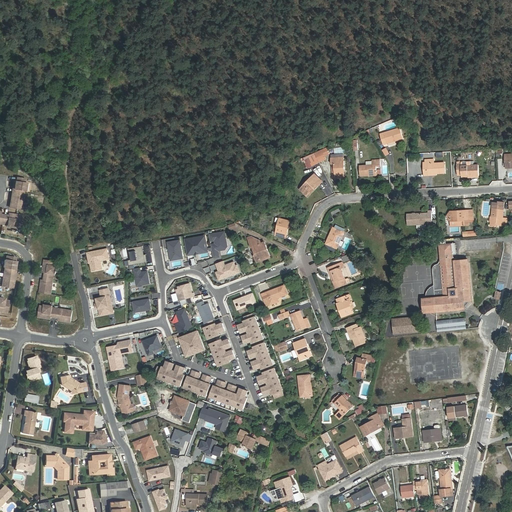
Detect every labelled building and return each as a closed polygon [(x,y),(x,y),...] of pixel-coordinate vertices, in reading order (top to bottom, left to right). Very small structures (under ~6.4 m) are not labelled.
[(400,128),(380,135),(383,145),(403,139),(400,128)] [(319,162),(326,158),(325,156),(321,150),(314,153),(315,155),(318,162),(319,162)] [(308,167),(318,162),(315,155),(314,153),(303,158),(308,167)] [(344,158),(331,158),(332,164),(335,163),(336,178),(336,179),(345,179),(344,158)] [(433,160),(426,160),(426,163),(426,174),(436,173),(445,173),(444,163),(433,163),(433,160)] [(367,166),(360,167),(360,176),(369,176),(369,174),(377,174),(377,170),(376,166),(381,166),(381,161),(373,162),(373,166),(367,166)] [(426,174),(426,163),(424,163),(424,176),(436,175),(436,173),(426,174)] [(468,175),(468,177),(479,176),(478,165),(461,166),(461,164),(457,164),(457,171),(461,171),(461,175),(468,175)] [(301,189),(306,194),(313,188),(315,190),(319,185),(317,183),(320,180),(315,174),(301,189)] [(26,178),(17,176),(16,180),(15,180),(14,188),(15,188),(24,189),(25,189),(26,182),(25,182),(26,178)] [(24,189),(15,188),(14,191),(13,191),(12,201),(10,201),(10,206),(17,207),(21,208),(23,193),(24,189)] [(313,188),(306,194),(308,197),(315,190),(313,188)] [(504,203),(493,201),(490,225),(497,226),(497,224),(502,225),(502,226),(506,226),(507,218),(502,218),(504,203)] [(450,211),(451,221),(451,226),(463,225),(462,221),(464,221),(464,225),(471,225),(470,220),(475,219),(475,210),(450,211)] [(428,211),(428,213),(407,214),(407,225),(432,224),(432,211),(428,211)] [(8,214),(4,214),(2,223),(7,223),(7,225),(14,226),(15,225),(19,225),(21,214),(16,213),(16,214),(8,213),(8,214)] [(276,235),(284,237),(285,234),(287,235),(288,230),(286,229),(288,221),(280,219),(276,235)] [(236,224),(229,227),(231,233),(238,230),(236,224)] [(344,232),(334,228),(327,244),(337,248),(344,232)] [(227,246),(225,232),(210,235),(211,241),(215,240),(216,244),(211,245),(214,258),(219,257),(218,251),(225,249),(227,246)] [(205,236),(187,239),(188,240),(185,241),(187,254),(192,253),(191,250),(194,250),(194,252),(199,251),(199,249),(206,248),(205,244),(206,244),(205,236)] [(180,240),(168,242),(169,248),(171,260),(183,258),(180,240)] [(254,246),(257,256),(260,255),(257,246),(261,244),(259,241),(251,243),(253,247),(254,246)] [(261,244),(257,246),(260,255),(257,256),(256,256),(258,260),(269,256),(264,243),(261,244)] [(194,250),(191,250),(192,253),(187,254),(188,255),(208,252),(206,244),(205,244),(206,248),(199,249),(199,251),(194,252),(194,250)] [(439,245),(441,261),(441,270),(444,297),(436,297),(423,299),(424,312),(464,309),(464,304),(466,301),(472,300),(468,264),(453,265),(453,261),(451,244),(439,245)] [(143,246),(129,248),(131,260),(128,260),(129,265),(147,262),(146,254),(145,254),(143,246)] [(107,250),(88,254),(89,261),(91,261),(92,263),(91,264),(93,272),(103,270),(101,265),(100,262),(101,262),(109,260),(107,250)] [(344,262),(353,259),(352,253),(342,256),(344,262)] [(15,260),(15,257),(6,255),(5,259),(4,259),(3,267),(4,267),(13,268),(14,268),(16,261),(15,260)] [(56,261),(44,259),(44,264),(45,264),(44,272),(45,272),(44,276),(54,277),(54,273),(56,274),(57,266),(55,266),(56,261)] [(236,266),(234,262),(225,265),(224,261),(216,264),(219,271),(216,272),(219,280),(236,274),(234,267),(236,266)] [(441,270),(441,261),(439,264),(437,265),(436,266),(434,267),(433,269),(436,297),(444,297),(441,270)] [(342,263),(328,268),(336,288),(347,283),(341,268),(344,267),(342,263)] [(13,272),(13,268),(4,267),(4,269),(1,285),(13,287),(13,282),(12,282),(14,272),(13,272)] [(148,271),(141,272),(140,268),(134,269),(137,286),(150,284),(148,271)] [(44,280),(43,279),(42,287),(40,287),(39,292),(51,294),(52,288),(54,277),(44,276),(44,280)] [(195,296),(194,292),(192,293),(190,283),(178,286),(178,289),(176,289),(179,301),(180,300),(186,299),(190,298),(195,296)] [(284,286),(265,293),(270,305),(279,302),(277,298),(287,294),(284,286)] [(102,298),(96,299),(98,304),(99,309),(100,314),(109,312),(108,304),(111,303),(109,289),(100,291),(102,298)] [(234,300),(238,310),(257,302),(253,293),(234,300)] [(349,295),(337,299),(339,303),(338,303),(343,317),(353,313),(350,303),(351,303),(350,299),(351,299),(349,295)] [(150,299),(133,302),(135,312),(152,309),(150,299)] [(212,320),(215,319),(209,303),(205,304),(203,301),(197,303),(205,323),(212,320)] [(111,303),(108,304),(109,312),(100,314),(101,316),(114,313),(111,303)] [(40,305),(38,317),(43,317),(43,316),(50,317),(51,316),(54,317),(58,317),(58,318),(66,320),(65,321),(70,322),(72,310),(56,308),(52,307),(52,305),(45,304),(44,306),(40,305)] [(185,309),(176,312),(180,322),(176,324),(179,333),(192,328),(185,309)] [(300,311),(291,314),(297,330),(307,327),(300,311)] [(252,313),(244,316),(246,320),(244,321),(245,323),(238,325),(241,333),(248,330),(249,334),(243,336),(245,344),(252,341),(253,343),(264,339),(255,317),(253,317),(252,313)] [(269,314),(262,316),(266,326),(273,323),(269,314)] [(418,333),(417,317),(392,319),(394,335),(418,333)] [(454,319),(436,321),(437,332),(466,329),(465,318),(454,319)] [(216,323),(214,324),(212,320),(205,323),(206,327),(204,328),(209,339),(220,335),(219,333),(225,330),(223,323),(216,325),(216,323)] [(357,324),(347,328),(348,332),(351,331),(353,338),(354,338),(356,346),(367,342),(361,327),(359,328),(357,324)] [(198,331),(185,336),(185,338),(180,339),(181,340),(186,355),(190,354),(190,355),(195,354),(193,350),(196,348),(198,352),(202,351),(201,349),(205,348),(198,331)] [(158,336),(153,337),(154,338),(147,340),(147,339),(143,341),(149,356),(154,353),(153,350),(162,347),(158,336)] [(222,340),(210,344),(219,366),(230,362),(229,360),(236,357),(233,350),(227,352),(225,349),(232,347),(229,339),(222,342),(222,340)] [(301,360),(309,356),(305,344),(307,343),(306,339),(295,343),(301,360)] [(131,341),(119,343),(119,346),(107,348),(112,370),(122,368),(120,359),(122,359),(121,354),(133,352),(131,341)] [(288,348),(286,341),(279,343),(282,351),(288,348)] [(265,342),(254,347),(255,349),(248,351),(251,358),(257,356),(259,360),(252,362),(255,369),(262,367),(262,369),(273,365),(265,342)] [(358,357),(357,363),(359,363),(357,373),(364,374),(367,361),(371,362),(373,355),(363,354),(362,358),(358,357)] [(33,381),(32,380),(37,378),(38,377),(36,369),(39,368),(41,368),(40,364),(41,364),(40,360),(39,361),(38,357),(29,360),(30,362),(29,362),(30,366),(31,366),(32,370),(27,371),(27,374),(28,378),(29,382),(33,381)] [(183,374),(185,368),(178,365),(176,371),(172,370),(174,364),(167,361),(165,367),(163,367),(162,368),(158,367),(155,375),(159,376),(158,378),(181,386),(185,375),(183,374)] [(359,363),(357,363),(354,376),(364,378),(364,374),(357,373),(359,363)] [(39,368),(36,369),(38,377),(37,378),(32,380),(33,381),(40,379),(39,373),(41,373),(39,368)] [(275,368),(264,372),(264,375),(258,377),(261,384),(267,382),(269,385),(262,388),(265,395),(271,393),(272,395),(274,394),(275,398),(283,395),(282,391),(283,390),(275,368)] [(211,377),(204,375),(201,381),(198,380),(200,373),(193,370),(190,377),(188,376),(184,387),(207,396),(211,384),(209,384),(211,377)] [(140,384),(147,383),(145,373),(138,375),(140,384)] [(299,376),(301,392),(301,395),(311,394),(310,388),(312,388),(311,375),(299,376)] [(71,376),(61,378),(63,387),(72,392),(76,391),(77,391),(77,394),(83,393),(89,391),(87,384),(81,385),(81,384),(71,379),(71,376)] [(226,383),(219,380),(216,386),(214,386),(210,397),(243,409),(248,398),(245,397),(248,391),(240,388),(238,394),(235,393),(237,387),(230,384),(227,390),(224,389),(226,383)] [(130,387),(120,385),(117,397),(119,402),(121,403),(122,404),(120,406),(122,414),(132,411),(130,405),(128,397),(130,387)] [(311,394),(301,395),(301,397),(313,396),(312,388),(310,388),(311,394)] [(341,397),(339,394),(333,400),(341,409),(336,415),(340,419),(354,406),(344,394),(341,397)] [(183,420),(191,423),(198,405),(190,401),(176,396),(174,401),(172,404),(170,410),(185,416),(183,420)] [(368,410),(367,409),(362,404),(359,406),(360,408),(355,411),(358,415),(368,410)] [(467,404),(447,407),(448,417),(456,417),(468,415),(467,404)] [(232,417),(211,409),(207,417),(219,422),(218,426),(217,429),(226,432),(232,417)] [(37,412),(25,410),(24,416),(26,416),(23,433),(33,435),(37,412)] [(65,432),(73,433),(74,424),(83,425),(83,428),(90,428),(91,423),(89,422),(89,420),(93,420),(94,411),(84,410),(84,415),(64,413),(64,421),(66,421),(65,432)] [(355,422),(359,418),(354,413),(350,417),(355,422)] [(366,436),(380,427),(376,419),(379,417),(377,414),(369,418),(371,421),(361,427),(366,436)] [(242,424),(244,417),(236,415),(234,421),(242,424)] [(219,422),(207,417),(206,421),(218,426),(219,422)] [(376,419),(380,427),(384,426),(379,417),(376,419)] [(395,428),(395,435),(404,434),(405,437),(413,436),(411,418),(402,419),(403,427),(395,428)] [(83,429),(93,430),(93,420),(89,420),(89,422),(91,423),(90,428),(83,428),(83,429)] [(142,422),(131,425),(133,433),(144,430),(142,422)] [(193,435),(176,429),(171,441),(172,442),(184,446),(186,440),(190,442),(193,435)] [(249,432),(241,429),(236,439),(244,443),(243,444),(253,449),(256,441),(259,442),(262,437),(255,433),(253,438),(248,435),(249,432)] [(424,442),(435,441),(435,438),(441,438),(440,429),(423,431),(424,442)] [(106,444),(103,432),(98,433),(97,433),(97,437),(90,436),(89,444),(101,445),(106,444)] [(325,444),(332,440),(328,432),(321,436),(325,444)] [(272,441),(262,437),(259,442),(270,447),(272,441)] [(341,446),(345,454),(351,451),(352,453),(358,450),(360,453),(364,451),(356,437),(341,446)] [(139,449),(142,448),(146,461),(156,457),(150,438),(133,443),(135,450),(139,449)] [(218,441),(210,438),(208,443),(203,441),(200,449),(205,450),(206,453),(212,455),(214,454),(221,456),(224,449),(216,446),(218,441)] [(68,449),(66,456),(74,458),(75,450),(68,449)] [(17,455),(15,467),(32,470),(35,454),(27,453),(26,457),(17,455)] [(49,456),(46,456),(45,467),(53,468),(57,471),(57,480),(58,480),(58,471),(52,464),(52,463),(49,463),(49,456)] [(54,456),(49,456),(49,463),(52,463),(52,464),(58,471),(58,480),(68,481),(69,467),(58,456),(57,457),(56,457),(54,456)] [(112,456),(93,457),(94,462),(95,475),(109,474),(111,474),(113,471),(113,469),(112,465),(111,465),(111,464),(112,462),(112,456)] [(326,481),(334,476),(332,473),(341,468),(336,460),(327,465),(325,461),(318,465),(320,469),(319,469),(326,481)] [(165,466),(145,470),(148,482),(168,477),(165,466)] [(452,488),(450,478),(449,478),(448,469),(439,470),(439,471),(440,477),(442,489),(440,489),(441,495),(434,496),(434,503),(442,502),(441,496),(451,495),(450,488),(452,488)] [(213,474),(211,482),(221,485),(223,474),(224,472),(214,470),(213,474)] [(294,494),(291,486),(288,477),(275,482),(277,489),(281,488),(284,497),(281,499),(282,503),(294,499),(293,495),(294,494)] [(385,478),(374,484),(379,493),(390,488),(385,478)] [(430,500),(429,493),(427,493),(426,489),(428,488),(427,480),(417,481),(417,480),(413,480),(414,488),(418,488),(418,494),(419,494),(420,501),(430,500)] [(115,491),(126,490),(126,482),(106,484),(106,485),(107,492),(107,497),(115,496),(115,491)] [(402,497),(415,496),(414,488),(414,484),(401,486),(402,497)] [(0,504),(0,505),(12,492),(4,485),(0,489),(0,504)] [(375,496),(370,486),(351,495),(356,505),(375,496)] [(161,489),(155,491),(157,500),(159,500),(159,502),(158,502),(160,510),(166,509),(165,505),(168,504),(167,500),(169,499),(166,489),(161,491),(161,489)] [(89,490),(78,492),(79,500),(76,500),(79,511),(80,511),(92,509),(91,505),(89,505),(88,498),(90,497),(89,490)] [(198,504),(208,504),(208,495),(193,494),(187,493),(187,498),(186,504),(196,505),(196,502),(198,502),(198,504)] [(27,505),(30,501),(25,497),(22,501),(27,505)] [(66,501),(56,503),(57,511),(67,511),(68,511),(66,501)] [(110,511),(125,511),(125,508),(127,508),(126,502),(110,503),(110,511)]
